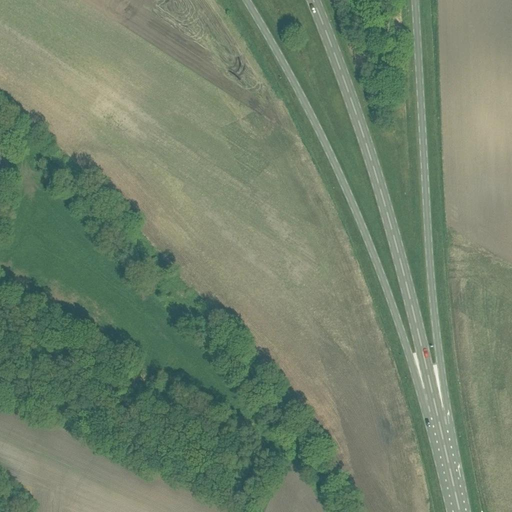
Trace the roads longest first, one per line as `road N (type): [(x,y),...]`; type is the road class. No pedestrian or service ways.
road 1 (track): [(0,126),(80,189),(274,402),(334,511)]
road 2 (primary): [(247,0),(372,250),(443,439)]
road 3 (secondary): [(443,439),(399,250),(313,0)]
road 4 (primary): [(443,439),(414,0)]
